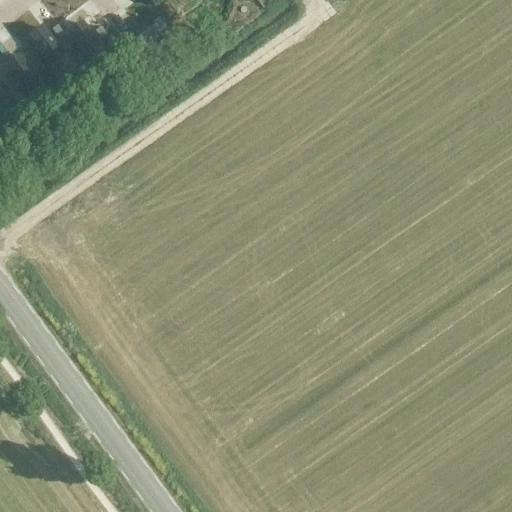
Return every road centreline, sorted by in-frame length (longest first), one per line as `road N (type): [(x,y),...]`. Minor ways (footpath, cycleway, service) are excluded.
road 1 (track): [(0,234),(321,6),(317,0)]
road 2 (tertiary): [(160,511),(0,295)]
